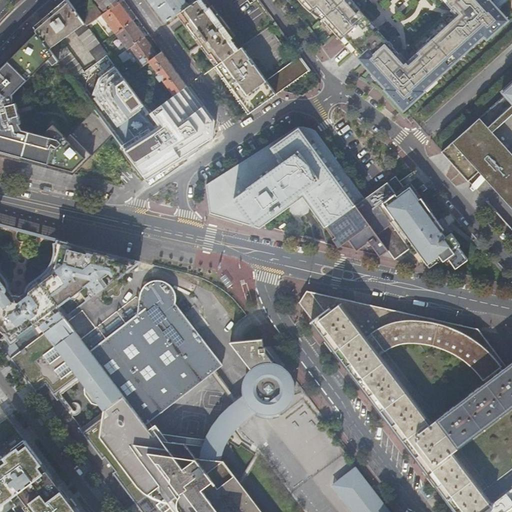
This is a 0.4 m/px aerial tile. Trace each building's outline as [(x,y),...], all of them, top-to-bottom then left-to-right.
[(106,54),(86,27),(80,19),(66,0),(64,0),(49,13),(33,27),(35,30),(58,61),(70,78),(82,70),(66,48),(62,51),(56,44),(73,29),(96,62),(106,54)] [(119,3),(123,0),(122,0),(95,0),(100,6),(98,7),(100,9),(102,8),(105,13),(119,3)] [(188,0),(188,2),(187,3),(185,0),(148,0),(156,9),(165,22),(181,11),(194,1),(193,0),(188,0)] [(219,63),(239,49),(231,39),(232,38),(210,6),(208,7),(202,0),(196,0),(194,1),(181,11),(189,21),(187,22),(210,54),(212,52),(219,63)] [(305,0),(314,10),(311,12),(313,13),(317,16),(321,18),(345,44),(385,89),(384,90),(401,108),(407,102),(411,106),(426,92),(425,91),(484,37),(487,40),(503,26),(499,23),(506,16),(490,0),(305,0)] [(115,34),(132,21),(125,12),(119,3),(105,13),(102,16),(101,16),(115,34)] [(102,16),(96,8),(80,19),(86,27),(101,16),(102,16)] [(127,50),(144,38),(138,29),(132,21),(115,34),(127,50)] [(73,175),(113,135),(94,110),(65,138),(52,124),(46,130),(45,135),(22,128),(19,123),(21,123),(15,102),(13,102),(13,94),(49,58),(53,64),(58,61),(35,30),(0,64),(0,155),(21,162),(21,161),(73,175)] [(127,50),(123,53),(125,55),(130,52),(142,67),(149,62),(157,55),(151,47),(144,38),(127,50)] [(309,68),(298,55),(266,79),(241,47),(239,49),(219,63),(214,67),(249,113),(309,68)] [(157,55),(149,62),(158,75),(156,77),(160,82),(162,80),(173,96),(186,86),(174,69),(161,53),(157,55)] [(143,106),(115,69),(103,77),(104,91),(95,98),(116,126),(143,106)] [(511,81),(501,91),(511,103),(511,81)] [(183,120),(201,107),(193,96),(186,86),(173,96),(168,100),(149,113),(159,126),(162,129),(164,132),(165,133),(165,132),(183,120)] [(165,132),(183,156),(198,146),(216,135),(217,128),(201,107),(183,120),(165,132)] [(511,129),(511,115),(494,132),(501,140),(511,129)] [(480,117),(452,142),(511,207),(511,152),(501,140),(494,132),(480,117)] [(164,168),(170,164),(183,156),(165,132),(165,133),(164,132),(162,129),(159,126),(142,137),(164,168)] [(298,127),(207,185),(210,210),(263,225),(303,197),(325,227),(365,198),(350,179),(316,131),(310,128),(304,126),(298,127)] [(164,168),(142,137),(123,149),(146,180),(154,175),(164,168)] [(396,176),(378,189),(384,198),(394,191),(396,193),(397,192),(403,187),(396,176)] [(403,187),(397,192),(446,259),(448,257),(455,268),(468,259),(459,246),(460,245),(451,232),(450,233),(445,228),(444,229),(419,195),(416,190),(410,182),(403,187)] [(423,184),(416,190),(419,195),(427,189),(423,184)] [(365,198),(325,227),(339,247),(357,251),(380,256),(388,250),(394,259),(403,254),(410,248),(421,263),(424,261),(429,267),(441,258),(443,261),(446,259),(397,192),(396,193),(394,191),(384,198),(378,189),(371,194),(365,198)] [(61,306),(88,285),(96,295),(140,261),(63,241),(63,246),(61,251),(60,255),(58,260),(57,265),(55,268),(52,271),(53,272),(19,298),(14,297),(0,278),(0,325),(6,334),(4,335),(5,336),(0,340),(0,345),(11,359),(21,352),(12,341),(32,325),(41,336),(49,330),(65,318),(57,307),(60,305),(61,306)] [(90,351),(65,318),(49,330),(130,436),(148,422),(222,365),(175,304),(176,302),(176,299),(176,296),(175,292),(173,288),(170,285),(167,283),(163,282),(159,281),(157,281),(154,281),(150,283),(147,285),(144,288),(142,291),(141,294),(140,297),(140,300),(141,305),(142,307),(144,310),(90,351)] [(437,320),(306,291),(298,303),(456,511),(480,511),(490,504),(485,498),(481,492),(511,468),(511,364),(507,368),(477,329),(437,320)] [(190,319),(192,318),(197,328),(205,324),(197,307),(186,313),(190,319)] [(21,352),(11,359),(36,393),(46,385),(54,396),(76,379),(76,378),(79,376),(81,379),(81,381),(84,386),(85,395),(92,404),(100,406),(104,411),(103,418),(82,433),(102,460),(105,458),(115,472),(113,474),(141,511),(261,511),(251,497),(267,497),(250,497),(223,461),(196,458),(184,443),(162,440),(148,422),(130,436),(49,330),(41,336),(21,352)] [(242,407),(244,407),(246,405),(247,404),(247,403),(247,402),(250,405),(254,409),(260,412),(264,413),(269,414),(274,413),(280,411),(283,409),(288,404),(291,400),(293,396),(294,391),(294,384),(293,381),(290,375),(287,370),(282,367),(277,364),(265,347),(263,347),(262,339),(230,342),(251,369),(247,374),(245,378),(244,382),(243,387),(244,394),(245,398),(244,397),(243,396),(241,396),(239,396),(237,397),(236,398),(236,400),(234,403),(235,404),(236,405),(237,406),(238,407),(240,407),(241,407),(242,407)] [(70,495),(39,454),(0,481),(0,511),(82,511),(82,510),(78,506),(74,501),(70,495)] [(490,504),(480,511),(511,511),(511,489),(491,505),(490,504)]
